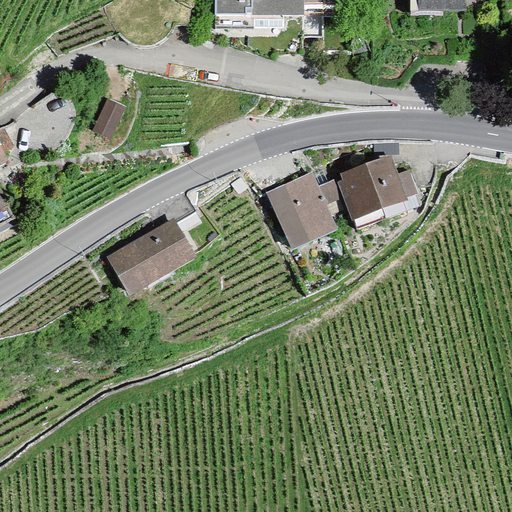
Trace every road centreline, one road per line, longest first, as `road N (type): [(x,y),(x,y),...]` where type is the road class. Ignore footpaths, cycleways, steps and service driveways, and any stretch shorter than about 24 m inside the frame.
road 1 (tertiary): [(450,127),(372,125),(248,149),(132,203),(0,289)]
road 2 (residential): [(450,127),(407,97),(131,59),(58,75)]
